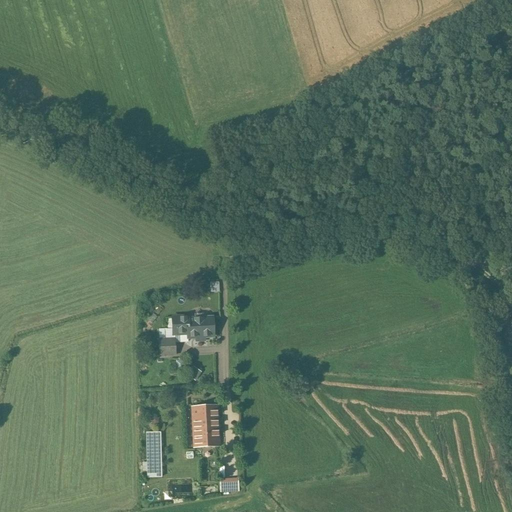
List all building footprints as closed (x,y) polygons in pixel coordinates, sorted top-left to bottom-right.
[(210,292),(219,292),(219,282),(210,282),(210,292)] [(182,332),(188,332),(187,319),(188,319),(188,318),(172,318),(172,319),(173,335),(174,334),(182,334),(182,332)] [(188,319),(187,319),(188,332),(188,338),(213,337),(212,318),(188,319)] [(173,335),(172,319),(167,319),(168,329),(166,329),(166,340),(174,339),(174,334),(173,335)] [(175,355),(174,339),(166,340),(159,340),(160,356),(175,355)] [(217,405),(192,407),(194,448),(219,447),(217,405)] [(160,433),(147,433),(148,497),(161,498),(160,433)] [(239,492),(239,477),(221,478),(222,492),(239,492)]
